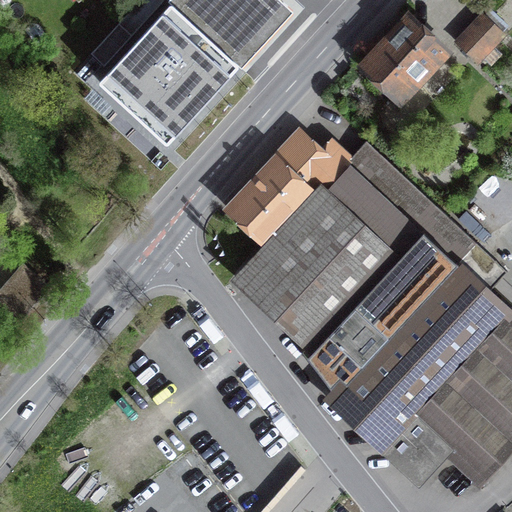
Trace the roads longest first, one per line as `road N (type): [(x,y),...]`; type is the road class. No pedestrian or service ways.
road 1 (residential): [(163,239),(386,511)]
road 2 (primary): [(163,239),(370,0)]
road 3 (primary): [(0,423),(163,239)]
